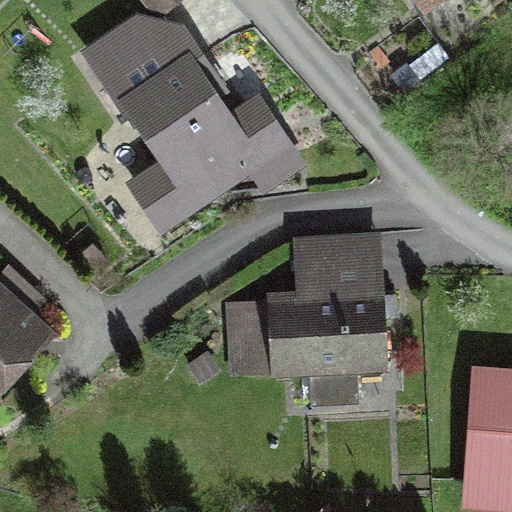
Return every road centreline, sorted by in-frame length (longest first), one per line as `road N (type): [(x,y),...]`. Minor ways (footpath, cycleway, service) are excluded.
road 1 (residential): [(429,200),(265,220),(108,328)]
road 2 (residential): [(429,200),(251,0)]
